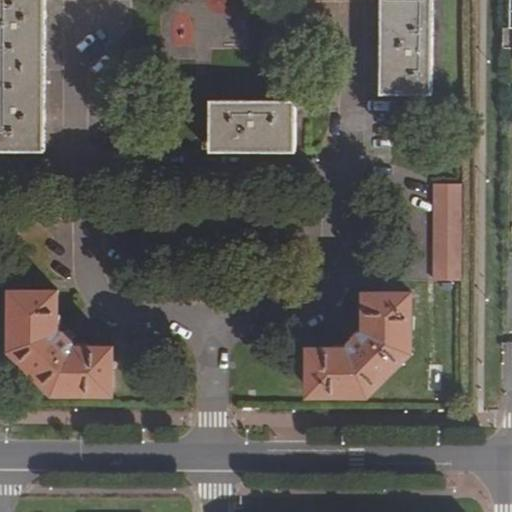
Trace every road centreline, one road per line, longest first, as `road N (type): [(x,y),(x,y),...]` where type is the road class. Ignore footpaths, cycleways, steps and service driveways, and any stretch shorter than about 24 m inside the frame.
road 1 (tertiary): [(212,455),(511,461)]
road 2 (tertiary): [(0,454),(212,455)]
